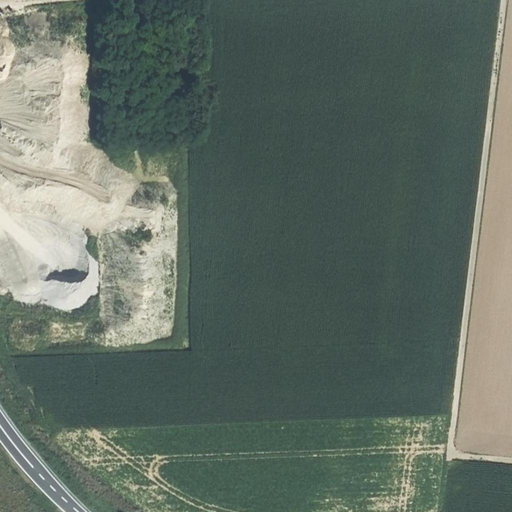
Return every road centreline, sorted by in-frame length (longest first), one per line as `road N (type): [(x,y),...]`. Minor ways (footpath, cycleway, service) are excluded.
road 1 (track): [(451,442),(500,0)]
road 2 (trunk): [(76,511),(0,417)]
